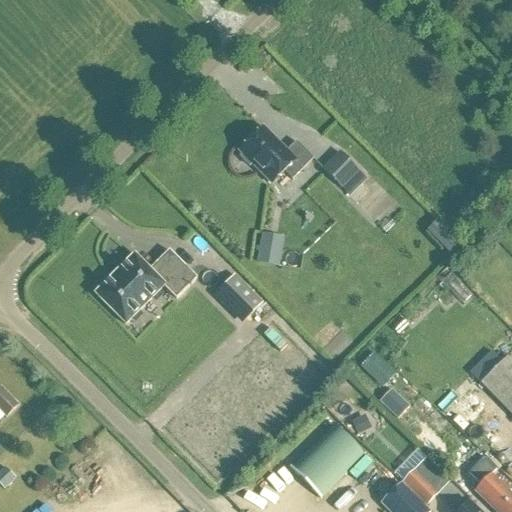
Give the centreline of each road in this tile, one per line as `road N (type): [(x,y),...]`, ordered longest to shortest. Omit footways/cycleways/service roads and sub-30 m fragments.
road 1 (residential): [(0,277),(278,0)]
road 2 (unclassified): [(203,511),(0,306)]
